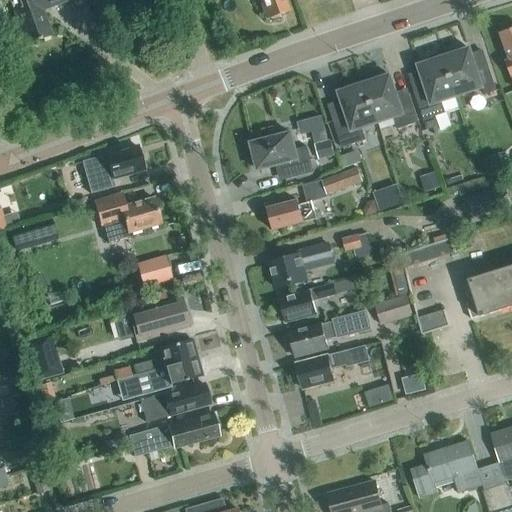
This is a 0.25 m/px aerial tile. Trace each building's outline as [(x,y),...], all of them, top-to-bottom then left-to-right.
[(42,11),(66,2),(64,0),(8,0),(25,45),(30,43),(31,46),(38,43),(37,41),(52,35),(42,11)] [(258,0),(261,1),(267,19),(269,18),(272,19),(278,17),(279,15),(288,12),(284,0),(258,0)] [(511,29),(500,33),(511,62),(506,63),(511,78),(511,29)] [(477,70),(469,48),(443,57),(457,96),(482,87),(484,94),(496,90),(488,67),(477,70)] [(457,96),(443,57),(417,65),(425,88),(414,92),(426,130),(438,126),(435,116),(445,113),(441,101),(457,96)] [(397,97),(390,75),(379,78),(377,74),(363,78),(365,83),(364,83),(377,123),(393,118),(397,129),(418,122),(408,93),(397,97)] [(377,123),(364,83),(338,92),(345,115),(332,119),(341,148),(365,140),(361,128),(377,123)] [(263,140),(250,144),(257,171),(280,165),(284,180),(314,172),(307,147),(295,150),(291,133),(279,136),(278,131),(262,135),(263,140)] [(334,154),(330,140),(315,144),(318,158),(334,154)] [(105,155),(84,161),(67,166),(73,186),(89,181),(87,174),(108,168),(112,179),(144,170),(137,147),(105,156),(105,155)] [(339,158),(342,168),(360,161),(356,151),(339,158)] [(483,159),(488,175),(504,171),(499,154),(483,159)] [(363,182),(357,167),(322,180),(327,195),(363,182)] [(435,172),(420,177),(425,192),(440,187),(435,172)] [(403,203),(397,185),(386,189),(392,207),(403,203)] [(491,211),(511,204),(507,189),(501,190),(500,185),(462,198),(470,223),(493,216),(491,211)] [(100,225),(108,223),(106,212),(121,208),(121,207),(125,206),(121,193),(94,200),(100,225)] [(154,198),(125,206),(121,207),(121,208),(106,212),(108,223),(124,219),(128,233),(161,224),(154,198)] [(362,211),(364,218),(378,213),(374,200),(367,202),(362,211)] [(317,219),(315,211),(312,202),(299,205),(298,201),(267,209),(273,231),(304,223),(317,219)] [(86,209),(69,214),(73,228),(90,223),(86,209)] [(35,225),(10,232),(15,251),(40,244),(57,240),(52,221),(35,225)] [(346,251),(362,247),(359,237),(344,242),(346,251)] [(406,268),(457,252),(452,238),(401,254),(406,268)] [(299,255),(270,263),(277,289),(307,281),(303,267),(319,262),(319,263),(333,260),(328,244),(314,248),(298,252),(299,255)] [(172,282),(165,257),(136,265),(143,290),(172,282)] [(511,266),(469,280),(475,300),(466,303),(471,319),(480,317),(511,307),(511,266)] [(337,295),(336,294),(356,289),(353,279),(310,291),(310,292),(280,300),(286,323),(317,315),(313,301),(337,295)] [(413,316),(407,296),(375,306),(381,326),(413,316)] [(181,299),(143,310),(128,314),(136,341),(189,326),(181,299)] [(418,319),(423,336),(450,327),(444,311),(418,319)] [(326,340),(347,334),(343,319),(289,334),(295,357),(328,348),(326,340)] [(62,375),(51,338),(27,346),(37,382),(62,375)] [(141,373),(197,358),(192,340),(161,348),(164,357),(139,364),(141,373)] [(364,347),(344,352),(328,356),(310,360),(310,362),(297,365),(303,388),(317,385),(317,386),(335,382),(331,369),(368,359),(364,347)] [(202,376),(197,358),(141,373),(132,376),(116,380),(118,390),(134,386),(135,391),(150,387),(148,381),(169,376),(171,385),(202,376)] [(129,365),(113,369),(113,371),(116,380),(132,376),(129,365)] [(374,385),(390,381),(387,369),(371,373),(374,385)] [(164,394),(141,400),(146,422),(170,416),(185,412),(184,409),(210,402),(205,385),(180,392),(179,390),(164,394)] [(8,416),(26,411),(21,394),(3,399),(8,416)] [(47,404),(53,424),(62,421),(57,402),(47,404)] [(190,443),(219,436),(213,415),(184,422),(184,421),(128,436),(134,457),(174,446),(173,441),(188,437),(190,443)] [(511,427),(491,434),(500,463),(501,462),(506,478),(511,476),(511,427)] [(468,442),(424,456),(427,465),(411,470),(420,498),(437,493),(434,483),(454,477),(459,493),(482,486),(477,470),(468,442)] [(29,471),(36,495),(50,491),(43,467),(29,471)] [(391,511),(389,504),(381,506),(375,482),(328,494),(333,511),(391,511)] [(511,498),(508,484),(495,488),(502,510),(511,507),(511,498)] [(497,511),(502,510),(495,488),(483,492),(489,511),(497,511)] [(239,511),(239,510),(231,511),(225,511),(222,501),(188,510),(188,511),(239,511)]
